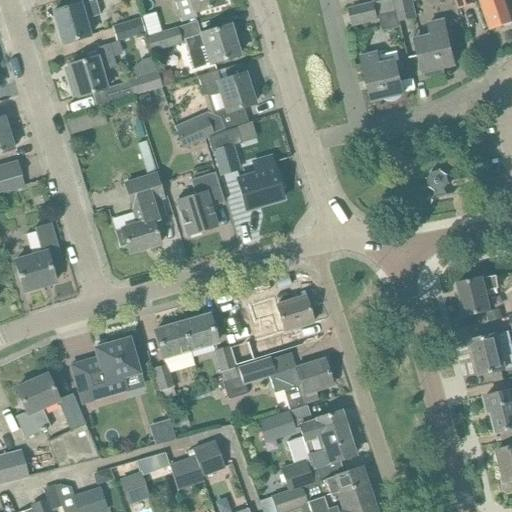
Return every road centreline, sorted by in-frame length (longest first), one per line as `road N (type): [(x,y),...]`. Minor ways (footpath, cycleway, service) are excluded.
road 1 (residential): [(101,307),(7,0)]
road 2 (residential): [(402,511),(314,245)]
road 3 (residential): [(466,511),(395,250)]
road 4 (residential): [(101,307),(314,245)]
road 5 (residential): [(308,145),(264,0)]
road 6 (residential): [(360,132),(506,97)]
road 7 (residential): [(360,132),(329,0)]
